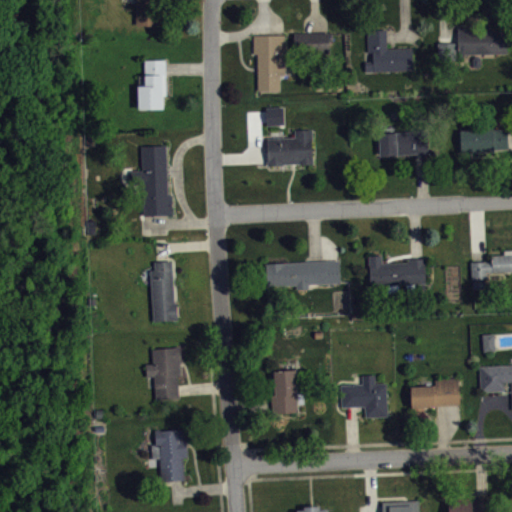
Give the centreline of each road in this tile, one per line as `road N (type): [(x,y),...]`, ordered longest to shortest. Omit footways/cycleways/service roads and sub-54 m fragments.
road 1 (residential): [(237,511),(215,212),(211,0)]
road 2 (residential): [(215,212),(511,199)]
road 3 (residential): [(234,465),(511,451)]
